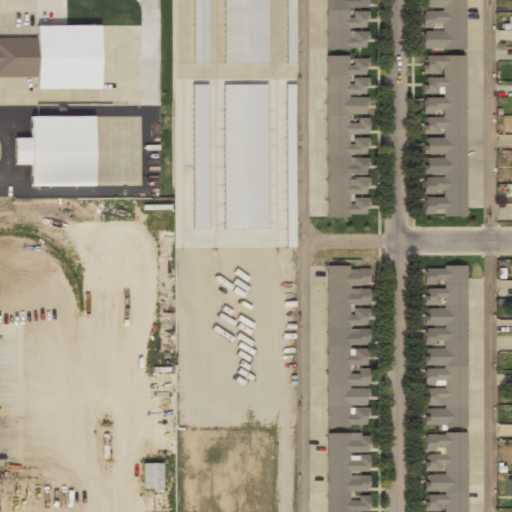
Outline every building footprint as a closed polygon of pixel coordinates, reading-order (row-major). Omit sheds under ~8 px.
[(209,0),(192,0),(193,65),(209,65),(209,0)] [(267,0),(223,0),(223,64),(267,64),(267,0)] [(296,63),(296,0),(285,0),(285,63),(296,63)] [(325,0),(325,50),(367,50),(367,0),(325,0)] [(466,51),(465,0),(421,0),(421,51),(466,51)] [(98,24),(36,25),(36,37),(0,37),(0,77),(36,76),(36,89),(99,88),(98,24)] [(466,55),(423,55),(421,216),(465,216),(466,55)] [(326,216),(368,217),(369,56),(326,56),(326,216)] [(208,84),(192,84),(191,228),(207,228),(208,84)] [(266,84),(222,84),(223,229),(267,228),(266,84)] [(92,186),(93,116),(30,116),(30,138),(14,138),(14,164),(30,164),(30,185),(92,186)] [(326,427),(369,427),(369,266),(326,266),(326,427)] [(422,428),(466,428),(467,267),(422,267),(422,428)] [(326,511),(370,511),(369,432),(326,432),(326,511)] [(423,511),(467,511),(467,432),(423,433),(423,511)] [(142,465),(142,491),(163,491),(163,465),(142,465)]
